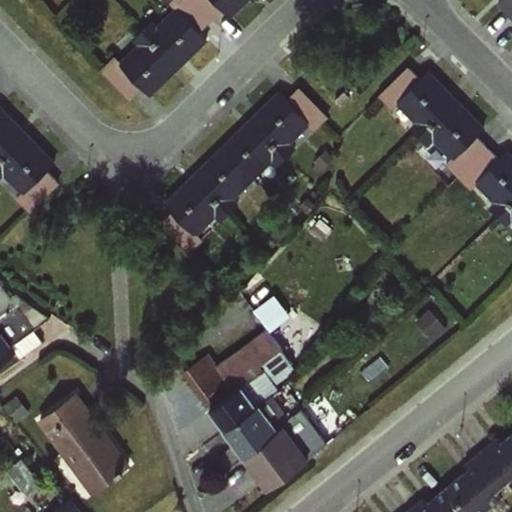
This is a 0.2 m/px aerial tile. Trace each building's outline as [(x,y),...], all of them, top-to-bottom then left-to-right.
[(212,19),(194,0),(169,0),(168,1),(172,6),(156,22),(152,18),(142,28),(179,66),(208,38),(200,30),(212,19)] [(247,0),(194,0),(212,19),(223,8),(230,16),(247,0)] [(511,18),(511,0),(497,0),(495,2),(511,18)] [(179,66),(142,28),(132,37),(136,42),(119,58),(115,53),(100,67),(130,98),(142,86),(150,94),(179,66)] [(418,135),(456,98),(427,68),(419,77),(407,65),(376,95),(390,109),(395,104),(412,121),(408,125),(418,135)] [(248,118),(287,156),(296,146),(292,142),(309,125),(314,129),(328,115),(299,85),(286,98),(277,89),(248,118)] [(456,98),(418,135),(428,146),(432,141),(448,157),(444,162),(457,175),(487,145),(477,134),(484,126),(456,98)] [(0,158),(27,132),(0,103),(0,158)] [(287,156),(248,118),(220,146),(253,179),(272,160),(277,165),(287,156)] [(27,132),(0,158),(0,177),(3,174),(20,192),(15,196),(29,211),(60,181),(48,168),(56,161),(27,132)] [(487,145),(457,175),(471,189),(475,184),(491,200),(488,204),(497,214),(511,199),(511,152),(507,148),(499,156),(487,145)] [(192,173),(230,211),(240,201),(235,197),(253,179),(220,146),(192,173)] [(230,211),(192,173),(164,201),(172,210),(160,222),(189,251),(203,237),(199,233),(215,216),(220,221),(230,211)] [(511,199),(497,214),(507,224),(511,219),(511,199)] [(260,272),(243,288),(270,318),(287,302),(260,272)] [(214,350),(194,362),(274,490),(318,462),(272,389),(303,369),(275,324),(220,359),(214,350)] [(93,494),(137,466),(84,383),(40,412),(93,494)] [(511,438),(409,511),(488,511),(511,495),(511,438)] [(84,511),(76,499),(56,511),(84,511)]
